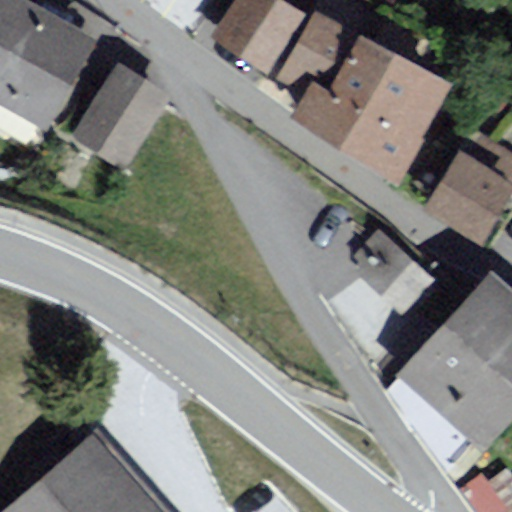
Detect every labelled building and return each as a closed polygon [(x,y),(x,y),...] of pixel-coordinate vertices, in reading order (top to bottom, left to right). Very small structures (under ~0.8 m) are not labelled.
[(3,0),(0,0),(0,116),(36,136),(87,47),(3,0)] [(298,17),(268,0),(224,0),(198,41),(257,80),(298,17)] [(439,82),(342,36),(317,88),(298,78),(281,117),(329,148),(397,189),(439,82)] [(511,67),(502,84),(511,90),(511,67)] [(109,69),(69,143),(118,178),(159,102),(109,69)] [(511,171),(511,160),(458,127),(413,200),(477,242),(511,171)] [(511,308),(473,272),(386,376),(477,440),(511,395),(511,308)] [(154,511),(87,436),(0,510),(0,511),(154,511)]
